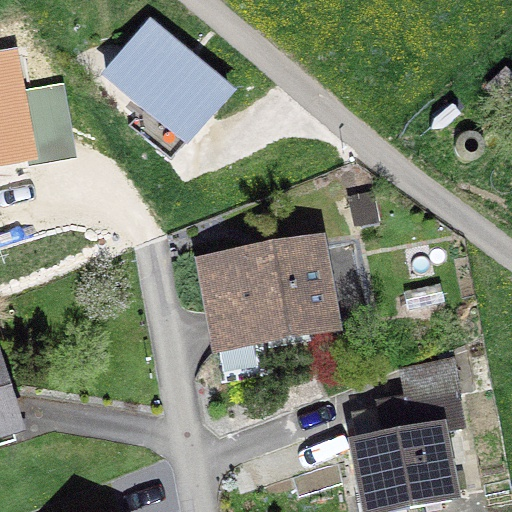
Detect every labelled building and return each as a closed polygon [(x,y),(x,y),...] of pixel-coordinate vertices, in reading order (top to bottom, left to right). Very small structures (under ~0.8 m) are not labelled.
[(237,111),(150,39),(100,99),(187,171),(237,111)] [(0,155),(16,153),(3,58),(0,58),(0,155)] [(327,333),(312,251),(200,271),(214,352),(327,333)] [(456,399),(450,368),(398,378),(404,408),(377,413),(383,445),(354,450),(365,511),(410,511),(448,505),(435,438),(457,433),(451,399),(456,399)] [(0,437),(16,432),(0,383),(0,437)]
